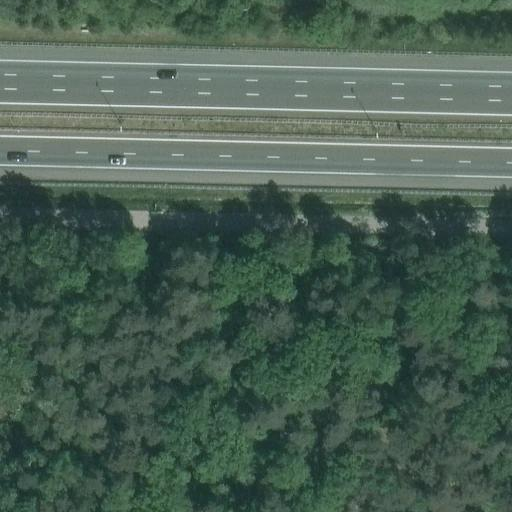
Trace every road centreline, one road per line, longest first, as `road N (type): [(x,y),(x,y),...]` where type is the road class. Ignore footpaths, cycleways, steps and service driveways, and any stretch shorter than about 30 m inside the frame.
road 1 (unclassified): [(0,215),(511,228)]
road 2 (motorway): [(0,152),(511,164)]
road 3 (motorway): [(511,91),(0,79)]
